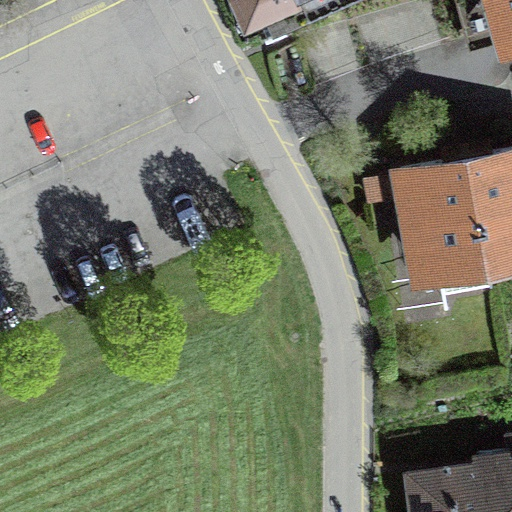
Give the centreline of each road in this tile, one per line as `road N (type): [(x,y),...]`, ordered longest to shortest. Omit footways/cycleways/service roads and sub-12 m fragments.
road 1 (unclassified): [(343,511),(341,310),(258,133)]
road 2 (residential): [(511,80),(258,133)]
road 3 (unclassified): [(258,133),(191,0)]
